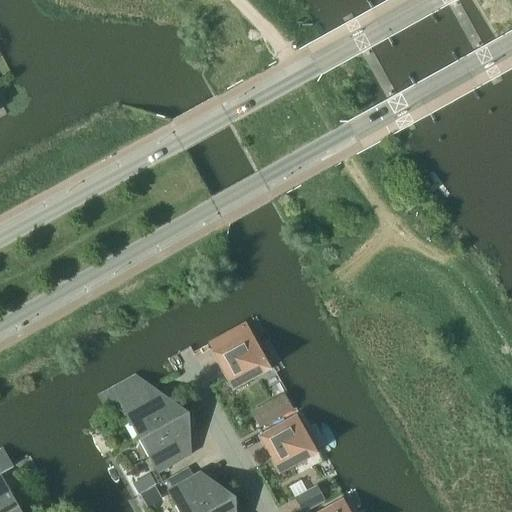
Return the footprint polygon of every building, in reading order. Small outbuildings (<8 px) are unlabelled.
[(493,21),(498,19),(506,14),(497,0),(491,0),(487,3),(483,5),(493,21)] [(234,389),(271,369),(250,332),(213,352),(234,389)] [(132,442),(132,443),(191,410),(183,414),(179,407),(166,397),(154,404),(148,392),(154,389),(153,388),(120,406),(138,439),(132,442)] [(285,394),(251,413),(260,427),(293,408),(285,394)] [(192,411),(191,410),(132,443),(133,443),(139,440),(157,473),(190,455),(189,453),(183,457),(177,445),(189,438),(188,422),(187,422),(184,415),(192,411)] [(280,473),(317,453),(297,416),(260,436),(280,473)] [(205,511),(238,494),(237,494),(229,498),(225,491),(226,491),(213,481),(201,488),(194,476),(200,473),(200,472),(167,490),(178,511),(205,511)] [(0,511),(7,511),(24,503),(24,502),(18,506),(0,473),(0,511)] [(301,511),(305,511),(326,501),(316,484),(293,497),(301,511)] [(148,490),(140,495),(145,503),(153,498),(148,490)] [(238,495),(238,494),(205,511),(235,511),(235,506),(234,506),(230,499),(238,495)] [(349,511),(343,500),(321,511),(349,511)] [(24,503),(7,511),(21,511),(18,507),(24,503)]
